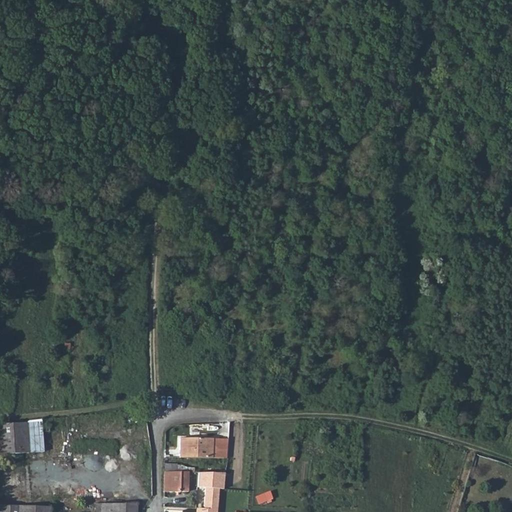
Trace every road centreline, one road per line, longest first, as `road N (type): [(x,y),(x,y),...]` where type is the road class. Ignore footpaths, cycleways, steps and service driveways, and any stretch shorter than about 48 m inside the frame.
road 1 (track): [(0,415),(153,401),(153,258),(166,154),(146,0)]
road 2 (track): [(154,417),(342,416),(511,461)]
